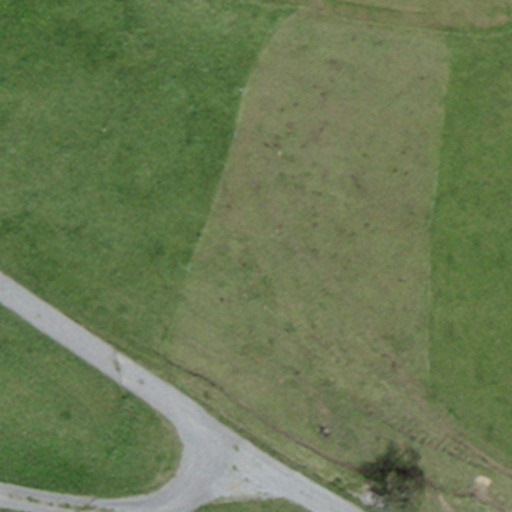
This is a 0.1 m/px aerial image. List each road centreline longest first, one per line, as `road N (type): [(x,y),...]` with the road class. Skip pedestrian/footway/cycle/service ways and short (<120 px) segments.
road 1 (track): [(339,511),(205,431),(0,285)]
road 2 (track): [(0,498),(126,511)]
